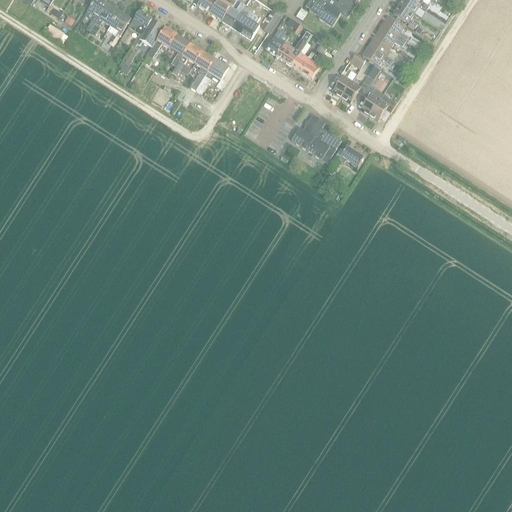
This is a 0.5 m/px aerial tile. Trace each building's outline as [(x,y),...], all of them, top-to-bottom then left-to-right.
[(92,23),(96,25),(108,6),(99,0),(95,0),(87,13),(95,18),(92,23)] [(201,2),(197,7),(210,16),(220,0),(219,0),(202,0),(201,2)] [(210,16),(222,24),(231,10),(237,0),(229,0),(227,5),(220,0),(210,16)] [(266,0),(247,0),(246,2),(263,13),(270,2),(266,0)] [(310,0),(310,1),(306,8),(310,11),(309,13),(319,19),(319,20),(332,29),(341,16),(347,20),(356,7),(354,6),(357,2),(358,3),(360,0),(310,0)] [(410,0),(403,0),(399,6),(414,16),(421,20),(425,14),(427,11),(410,0)] [(410,0),(427,11),(429,8),(422,3),(424,0),(410,0)] [(434,1),(431,5),(446,15),(449,11),(434,1)] [(61,14),(65,6),(58,2),(54,10),(61,14)] [(231,10),(222,24),(232,30),(240,16),(246,7),(241,4),(237,11),(238,11),(236,14),(231,10)] [(108,6),(96,25),(92,31),(96,33),(103,23),(110,28),(120,13),(108,6)] [(410,22),(414,16),(399,6),(393,15),(415,30),(417,26),(410,22)] [(254,13),(246,7),(240,16),(232,30),(251,42),(260,28),(256,26),(258,23),(250,18),(254,13)] [(301,9),(296,18),(303,23),(309,14),(302,10),(301,9)] [(152,21),(140,13),(139,12),(131,24),(128,29),(120,42),(125,45),(133,32),(142,37),(145,32),(152,21)] [(261,30),(268,35),(280,17),(273,12),(261,30)] [(113,48),(119,40),(131,20),(120,13),(110,28),(107,32),(115,37),(109,46),(113,48)] [(65,24),(72,29),(76,23),(69,19),(65,24)] [(290,19),(286,24),(295,30),(298,26),(298,25),(299,25),(290,19)] [(387,19),(381,29),(405,44),(412,34),(407,31),(404,36),(401,34),(404,30),(387,19)] [(152,49),(157,42),(165,29),(152,21),(145,32),(142,37),(137,45),(140,47),(143,43),(152,49)] [(302,28),(298,26),(295,30),(293,33),(297,36),(302,28)] [(50,27),(45,34),(59,42),(64,35),(50,27)] [(169,50),(170,48),(178,37),(165,29),(157,42),(152,49),(147,57),(152,60),(162,45),(169,50)] [(405,44),(381,29),(375,38),(392,49),(394,45),(402,49),(405,44)] [(276,58),(285,44),(288,39),(278,32),(266,51),(276,58)] [(285,44),(276,58),(286,64),(291,68),(306,45),(312,37),(306,33),(301,42),(301,41),(295,51),(285,44)] [(178,37),(170,48),(179,54),(171,66),(175,68),(183,57),(190,45),(178,37)] [(392,49),(375,38),(369,48),(393,63),(400,68),(402,64),(395,59),(396,58),(389,53),(392,49)] [(289,39),(286,43),(295,48),(297,44),(289,39)] [(319,40),(316,44),(323,49),(326,45),(319,40)] [(187,61),(196,66),(199,62),(198,61),(200,58),(203,54),(190,45),(183,57),(175,68),(171,75),(176,78),(187,61)] [(292,68),(301,74),(310,61),(314,56),(311,54),(308,59),(304,57),(310,47),(306,45),(291,68),(292,68)] [(393,63),(369,48),(362,57),(379,68),(382,64),(389,69),(393,63)] [(131,54),(124,65),(128,68),(136,57),(131,54)] [(205,78),(208,74),(216,62),(203,54),(200,58),(198,61),(199,62),(196,66),(201,70),(198,74),(200,75),(190,90),(195,93),(205,78)] [(403,62),(405,57),(398,54),(396,59),(403,62)] [(310,61),(301,74),(312,81),(326,59),(321,56),(315,64),(310,61)] [(366,62),(357,56),(356,56),(353,61),(363,67),(366,62)] [(234,74),(233,73),(229,71),(229,70),(216,62),(208,74),(221,82),(216,89),(221,93),(228,82),(228,83),(234,74)] [(165,78),(163,84),(170,86),(171,80),(165,78)] [(211,82),(205,78),(195,93),(201,97),(211,82)] [(344,78),(343,78),(332,95),(341,101),(352,83),(344,78)] [(146,79),(142,85),(147,89),(152,83),(146,79)] [(175,91),(180,94),(185,84),(180,82),(175,91)] [(352,83),(341,101),(350,106),(358,94),(363,97),(369,87),(364,84),(361,89),(352,83)] [(369,87),(363,97),(368,101),(360,113),(369,119),(380,101),(372,96),(375,91),(369,87)] [(397,105),(392,102),(383,96),(380,101),(369,119),(378,124),(386,112),(391,115),(397,105)] [(293,124),(295,113),(286,111),(283,122),(293,124)] [(342,143),(340,142),(322,130),(326,125),(313,116),(308,123),(307,122),(307,123),(308,124),(306,127),(304,126),(304,127),(306,127),(303,132),(300,130),(291,143),(327,166),(335,153),(342,143)] [(281,125),(277,132),(284,137),(289,130),(281,125)] [(358,169),(364,160),(347,149),(345,153),(341,150),(335,159),(336,160),(333,165),(338,169),(342,164),(344,165),(346,161),(358,169)]
